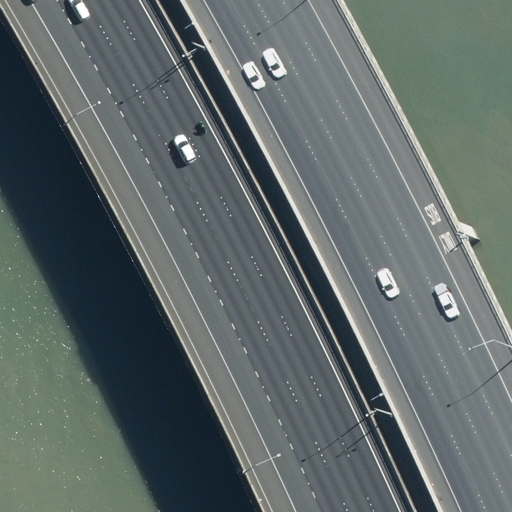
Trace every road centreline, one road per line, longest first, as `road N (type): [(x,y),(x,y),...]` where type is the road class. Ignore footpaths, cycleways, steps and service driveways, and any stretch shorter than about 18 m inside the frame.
road 1 (motorway): [(375,511),(290,327),(112,0)]
road 2 (motorway): [(230,0),(293,106),(487,511)]
